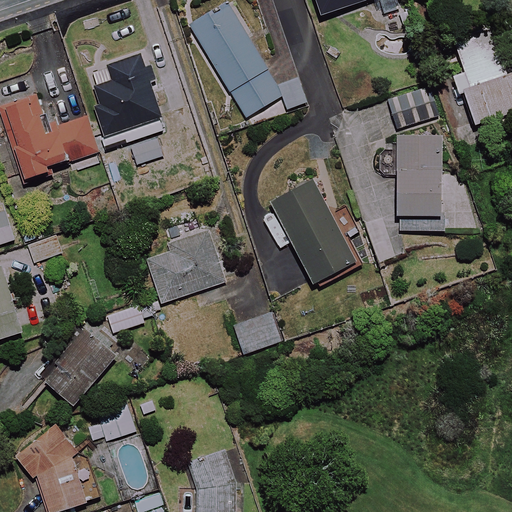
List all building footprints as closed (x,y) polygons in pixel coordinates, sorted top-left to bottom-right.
[(369,0),(315,0),(321,17),(369,0)] [(283,96),(227,3),(190,25),(245,119),(283,96)] [(491,31),(470,38),(455,43),(465,74),(452,78),(458,95),(464,93),(474,126),(511,113),(511,72),(505,74),(491,31)] [(160,120),(141,57),(109,67),(114,83),(93,90),(107,136),(160,120)] [(427,86),(389,97),(398,129),(436,118),(427,86)] [(48,130),(38,98),(1,110),(24,181),(50,172),(48,169),(98,152),(86,117),(48,130)] [(440,232),(440,138),(396,138),(396,232),(440,232)] [(162,158),(157,140),(131,148),(136,166),(162,158)] [(353,264),(311,183),(271,204),(312,285),(353,264)] [(0,245),(14,241),(5,212),(0,213),(0,245)] [(224,283),(207,233),(170,245),(172,253),(148,262),(163,304),(224,283)] [(61,254),(56,238),(27,248),(33,264),(61,254)] [(0,340),(23,333),(3,268),(0,269),(0,340)] [(259,285),(227,295),(244,354),(279,343),(271,316),(268,317),(259,285)] [(144,324),(138,306),(107,316),(113,335),(144,324)] [(116,358),(83,331),(43,380),(75,407),(116,358)] [(127,407),(111,412),(113,419),(89,427),(95,446),(136,432),(127,407)] [(47,511),(58,511),(97,503),(87,463),(79,465),(74,443),(52,422),(14,460),(36,482),(40,478),(47,511)] [(235,511),(235,456),(196,456),(196,511),(235,511)]
